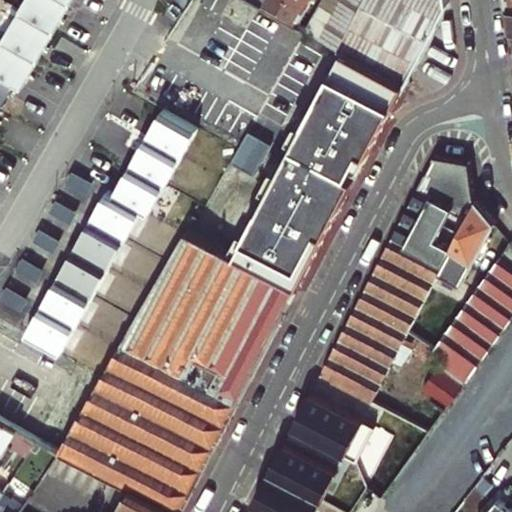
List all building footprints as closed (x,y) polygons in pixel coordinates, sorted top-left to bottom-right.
[(74,2),(69,0),(24,0),(20,8),(58,30),(74,2)] [(309,4),(301,0),(262,0),(263,1),(299,21),(300,20),(309,4)] [(322,0),(309,25),(306,31),(405,83),(442,15),(448,5),(447,0),(322,0)] [(58,30),(20,8),(4,37),(42,58),(58,30)] [(42,58),(4,37),(0,43),(0,74),(15,83),(25,88),(42,58)] [(15,83),(0,74),(0,108),(1,109),(15,83)] [(148,138),(183,157),(200,126),(165,106),(148,138)] [(168,184),(183,157),(148,138),(133,165),(168,184)] [(474,196),(469,161),(436,156),(322,374),(335,381),(370,399),(446,264),(467,275),(497,223),(474,196)] [(133,165),(116,195),(143,210),(151,214),(168,184),(133,165)] [(143,210),(116,195),(108,190),(92,221),(126,240),(143,210)] [(126,240),(92,221),(76,248),(111,268),(126,240)] [(189,233),(123,342),(241,405),(268,352),(300,291),(189,233)] [(442,356),(469,374),(511,316),(511,241),(511,240),(431,348),(442,356)] [(94,297),(111,268),(76,248),(60,278),(94,297)] [(79,325),(94,297),(60,278),(44,306),(79,325)] [(11,328),(22,332),(32,307),(21,303),(11,328)] [(63,353),(79,325),(44,306),(28,334),(63,353)] [(131,488),(130,488),(177,511),(184,511),(241,405),(123,342),(60,447),(131,488)] [(442,356),(419,387),(446,405),(469,374),(442,356)] [(350,479),(361,487),(364,488),(377,496),(446,405),(419,387),(350,479)] [(312,392),(294,427),(359,462),(376,427),(312,392)] [(0,454),(19,424),(0,411),(0,454)] [(287,442),(271,472),(335,507),(351,477),(287,442)] [(332,511),(335,507),(271,472),(255,502),(272,511),(332,511)] [(478,483),(463,503),(471,510),(487,490),(478,483)] [(17,511),(25,501),(4,487),(0,492),(0,511),(17,511)] [(177,511),(130,488),(114,511),(177,511)]
